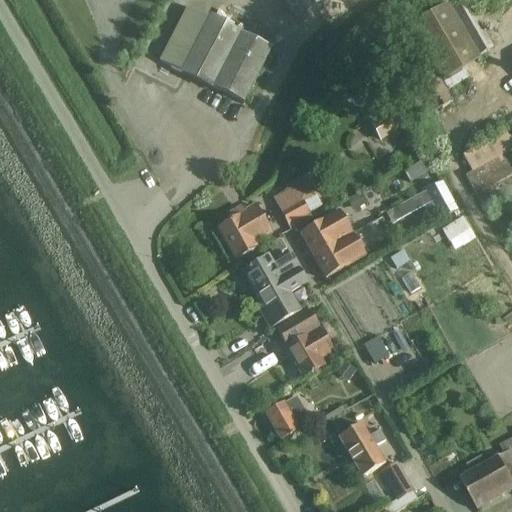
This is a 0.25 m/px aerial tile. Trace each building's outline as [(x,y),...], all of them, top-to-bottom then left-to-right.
[(293,21),(310,9),(304,0),(279,0),(293,21)] [(451,13),(478,58),(492,50),(465,5),(451,13)] [(187,9),(159,63),(243,106),(271,52),(187,9)] [(408,29),(380,46),(424,120),(452,103),(441,84),(408,29)] [(403,128),(394,112),(371,127),(380,142),(403,128)] [(475,197),(511,175),(511,138),(508,141),(504,134),(462,157),(468,168),(461,172),(475,197)] [(441,221),(455,213),(440,185),(426,193),(441,221)] [(297,195),(276,206),(290,231),(310,220),(306,213),(318,207),(312,195),(300,201),(297,195)] [(215,228),(217,232),(235,263),(257,250),(254,245),(271,235),(254,206),(215,228)] [(347,241),(352,238),(338,213),(299,236),(312,260),(347,241)] [(347,241),(312,260),(325,281),(364,259),(352,238),(347,241)] [(242,275),(254,296),(298,271),(291,259),(273,269),(268,261),(242,275)] [(307,286),(298,271),(254,296),(267,319),(268,318),(275,331),(300,315),(289,297),(307,286)] [(318,362),(331,354),(309,316),(285,330),(294,346),(286,351),(303,380),(322,368),(318,362)] [(367,353),(374,365),(387,358),(379,345),(367,353)] [(264,417),(281,445),(299,434),(298,433),(317,421),(313,414),(306,418),(295,399),(264,417)] [(375,450),(386,443),(379,433),(368,439),(361,427),(339,440),(362,480),(385,467),(375,450)] [(511,441),(500,448),(505,456),(486,466),(481,458),(466,466),(470,474),(461,479),(479,511),(511,493),(511,441)] [(412,492),(396,465),(380,475),(396,502),(412,492)]
